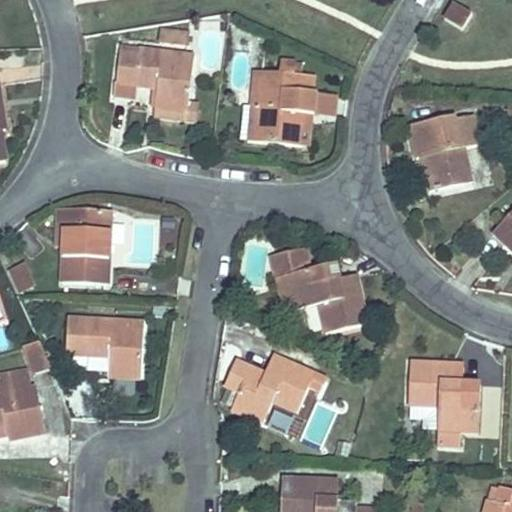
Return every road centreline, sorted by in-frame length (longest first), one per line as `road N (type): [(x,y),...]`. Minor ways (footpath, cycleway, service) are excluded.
road 1 (residential): [(61,162),(374,200)]
road 2 (residential): [(420,0),(363,112),(374,200)]
road 3 (residential): [(374,200),(421,270),(511,319)]
road 4 (residential): [(61,162),(68,108),(44,0)]
